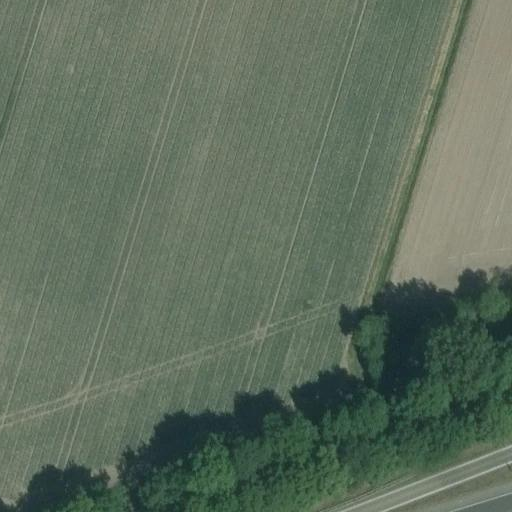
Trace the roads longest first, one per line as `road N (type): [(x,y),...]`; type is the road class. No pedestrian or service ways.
road 1 (unclassified): [(171,511),(511,393)]
road 2 (motorway): [(511,455),(366,511)]
